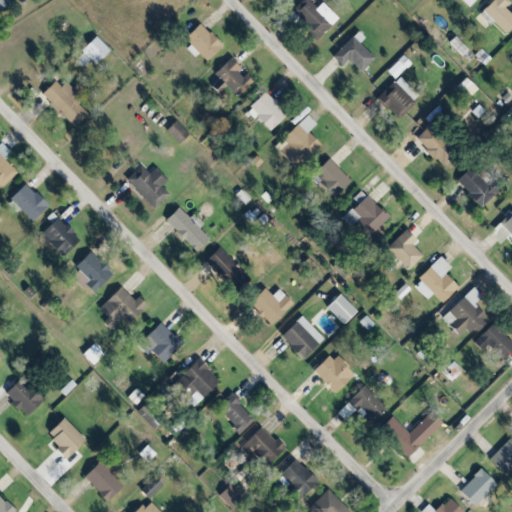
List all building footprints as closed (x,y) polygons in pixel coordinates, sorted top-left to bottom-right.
[(0,0),(0,12),(11,0),(0,0)] [(315,8),(307,0),(302,0),(291,11),(317,38),(337,19),(322,2),(315,8)] [(511,11),(501,0),(492,0),(482,10),(504,34),(511,26),(511,11)] [(206,61),(221,46),(199,23),(184,38),(190,44),(185,49),(194,58),(198,54),(206,61)] [(363,38),(356,31),(332,58),(341,66),(347,60),(361,73),(374,58),(358,44),(363,38)] [(109,51),(95,36),(81,50),(85,55),(78,61),(83,66),(90,59),(95,64),(109,51)] [(386,71),(394,79),(410,64),(402,56),(386,71)] [(252,81),(245,75),(227,60),(214,74),(238,96),(252,81)] [(477,89),(465,77),(456,87),(468,98),(477,89)] [(74,127),(87,113),(76,103),(80,100),(57,78),(40,96),(74,127)] [(209,89),(215,96),(225,86),(218,79),(209,89)] [(269,132),(286,114),(264,92),(246,111),(269,132)] [(471,113),(478,118),(484,110),(477,105),(471,113)] [(278,152),(294,169),(320,146),(307,132),(316,125),(307,115),(285,136),(290,141),(278,152)] [(178,144),(188,135),(175,121),(165,130),(178,144)] [(439,166),(453,154),(430,126),(415,138),(439,166)] [(0,190),(17,172),(2,159),(9,151),(0,142),(0,190)] [(312,175),(335,197),(350,181),(327,159),(312,175)] [(149,174),(140,165),(125,179),(154,209),(169,195),(160,186),(166,181),(154,169),(149,174)] [(456,179),(478,208),(496,194),(474,165),(456,179)] [(9,198),(31,222),(47,207),(25,183),(9,198)] [(368,237),(388,217),(360,191),(352,199),(356,203),(345,215),(368,237)] [(203,224),(193,214),(189,218),(177,207),(164,221),(196,252),(209,239),(198,229),(203,224)] [(511,238),(511,209),(498,225),(511,238)] [(61,258),(79,240),(58,218),(40,235),(61,258)] [(407,271),(422,257),(410,245),(415,241),(405,230),(385,249),(407,271)] [(204,261),(234,293),(249,279),(219,247),(204,261)] [(93,293),(112,274),(89,251),(74,266),(89,281),(85,286),(93,293)] [(457,287),(444,274),(451,267),(440,257),(412,285),(427,300),(432,294),(442,303),(457,287)] [(146,307),(137,297),(133,301),(120,287),(97,309),(106,318),(102,322),(108,330),(121,318),(127,324),(146,307)] [(460,338),(484,316),(474,304),(481,297),(473,288),(441,318),(460,338)] [(278,290),(271,296),(263,289),(248,304),(270,326),(292,304),(278,290)] [(326,308),(342,325),(355,312),(339,295),(326,308)] [(301,360),(323,340),(302,316),(279,337),(301,360)] [(140,342),(160,364),(181,345),(160,322),(140,342)] [(487,345),(502,360),(511,350),(511,344),(492,324),(472,343),(480,352),(487,345)] [(92,366),(102,356),(92,344),(81,354),(92,366)] [(334,394),(353,376),(333,354),(313,372),(334,394)] [(182,374),(185,377),(175,387),(194,406),(218,381),(196,359),(182,374)] [(26,417),(42,400),(20,378),(3,395),(26,417)] [(385,408),(362,386),(336,413),(344,421),(354,410),(370,424),(385,408)] [(253,420),(229,395),(215,408),(239,434),(253,420)] [(442,424),(431,413),(408,434),(392,417),(378,429),(405,458),(442,424)] [(44,436),(65,458),(84,441),(63,418),(44,436)] [(282,452),(257,425),(243,438),(246,442),(242,445),(263,468),(282,452)] [(488,459),(502,475),(511,466),(511,437),(488,459)] [(138,454),(147,463),(155,455),(147,446),(138,454)] [(82,479),(107,502),(123,485),(112,475),(114,472),(100,460),(82,479)] [(279,474),(301,497),(316,483),(294,460),(279,474)] [(458,491),(474,507),(496,486),(480,470),(458,491)] [(162,486),(152,477),(138,491),(148,500),(162,486)] [(218,496),(230,508),(241,497),(229,485),(218,496)] [(311,511),(347,511),(328,490),(308,509),(311,511)] [(0,511),(13,511),(0,499),(0,511)] [(159,511),(146,500),(135,511),(159,511)] [(462,511),(450,500),(437,511),(462,511)]
